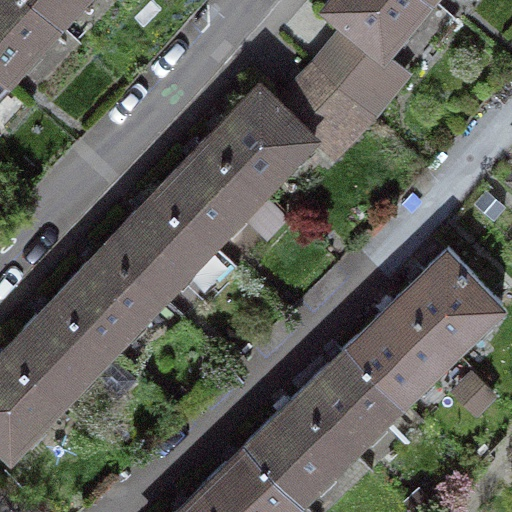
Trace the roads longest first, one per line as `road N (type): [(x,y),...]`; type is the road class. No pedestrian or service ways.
road 1 (residential): [(116,511),(397,237),(511,109)]
road 2 (residential): [(0,263),(246,0)]
